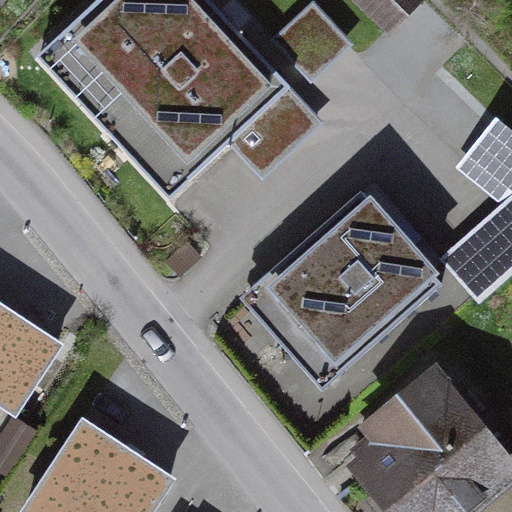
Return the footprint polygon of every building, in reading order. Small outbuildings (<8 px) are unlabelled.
[(188,182),(289,88),(206,0),(98,0),(56,40),(127,116),(107,134),(123,151),(143,133),(188,182)] [(302,0),(273,30),(315,71),(358,27),(330,0),(302,0)] [(358,0),(387,28),(415,0),(358,0)] [(511,146),(495,133),(472,162),(511,194),(511,146)] [(338,376),(441,286),(360,194),(257,284),(338,376)] [(56,347),(0,310),(0,403),(13,412),(56,347)] [(392,447),(365,470),(399,511),(456,511),(505,473),(432,383),(377,428),(392,447)] [(148,511),(168,481),(83,425),(40,490),(73,511),(148,511)]
